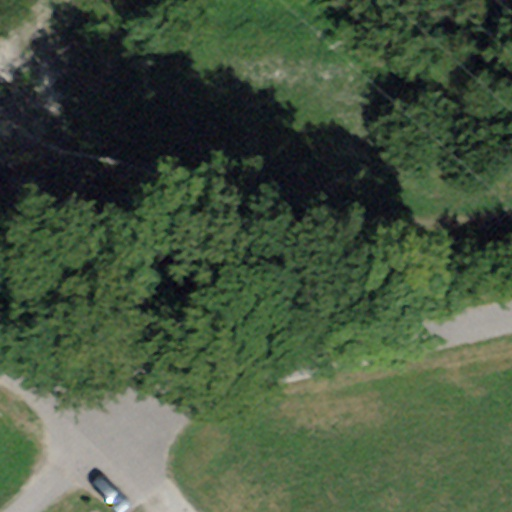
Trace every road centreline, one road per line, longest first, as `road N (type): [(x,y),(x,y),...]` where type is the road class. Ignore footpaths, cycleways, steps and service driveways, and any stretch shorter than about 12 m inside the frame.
road 1 (unclassified): [(118,407),(511,314)]
road 2 (unclassified): [(0,340),(118,407)]
